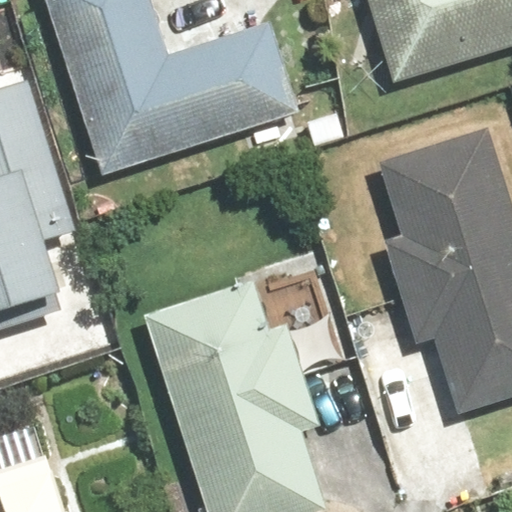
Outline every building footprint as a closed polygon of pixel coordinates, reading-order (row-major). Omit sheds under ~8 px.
[(149,0),(25,0),(83,186),(290,122),(262,30),(167,59),(149,0)] [(511,0),(356,0),(380,79),(511,38),(511,0)] [(0,336),(81,314),(18,88),(0,92),(0,336)] [(511,221),(487,131),(371,163),(392,236),(370,242),(402,355),(423,349),(442,419),(511,399),(511,221)] [(135,320),(193,511),(318,511),(250,285),(135,320)] [(59,511),(41,451),(0,463),(0,511),(59,511)]
